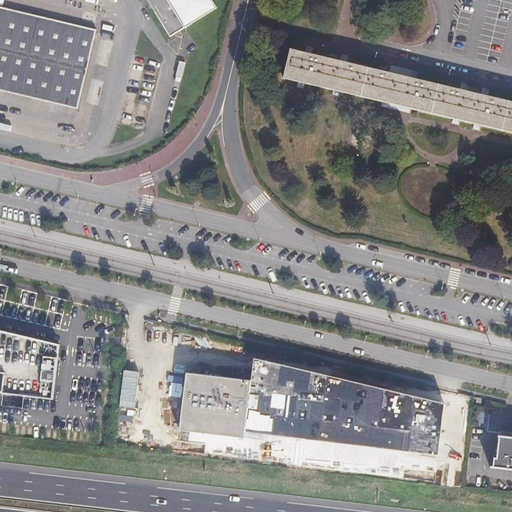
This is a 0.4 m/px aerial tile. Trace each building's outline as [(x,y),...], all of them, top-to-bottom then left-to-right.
[(217,7),(212,0),(148,0),(170,36),(217,7)] [(0,9),(0,93),(77,112),(96,33),(0,9)] [(284,84),(511,138),(511,107),(291,55),(284,84)] [(0,392),(53,399),(58,345),(0,331),(0,392)] [(445,405),(254,359),(245,437),(437,453),(445,405)] [(185,373),(179,431),(242,438),(244,424),(248,385),(248,380),(185,373)] [(511,438),(496,436),(494,456),(490,455),(488,472),(511,474),(511,438)]
